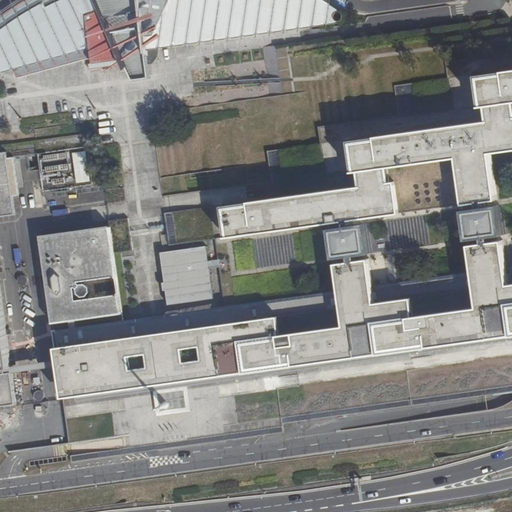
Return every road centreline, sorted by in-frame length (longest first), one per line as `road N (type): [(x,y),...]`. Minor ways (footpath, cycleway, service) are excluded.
road 1 (tertiary): [(0,489),(511,419)]
road 2 (primary): [(339,500),(511,459)]
road 3 (tertiary): [(339,500),(375,505),(511,484)]
